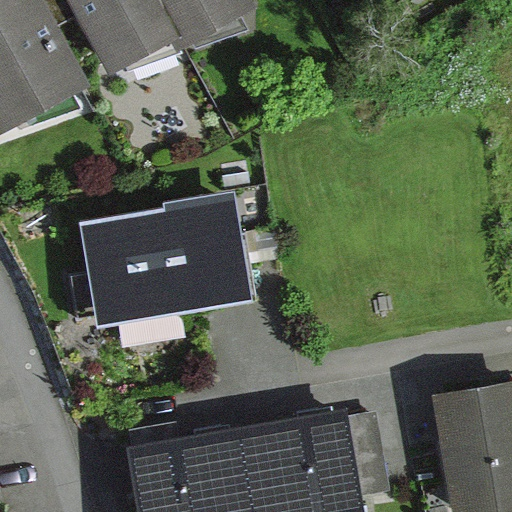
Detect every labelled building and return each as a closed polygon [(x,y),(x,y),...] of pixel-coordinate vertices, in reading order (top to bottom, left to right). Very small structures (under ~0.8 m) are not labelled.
[(33,0),(12,0),(0,6),(0,137),(82,97),(33,0)] [(68,0),(111,82),(181,47),(156,0),(68,0)] [(156,0),(181,47),(248,12),(241,0),(156,0)] [(234,205),(84,231),(102,334),(252,308),(234,205)] [(511,511),(511,380),(431,394),(450,511),(511,511)] [(365,511),(347,408),(232,428),(246,511),(365,511)] [(246,511),(232,428),(126,447),(137,511),(246,511)]
